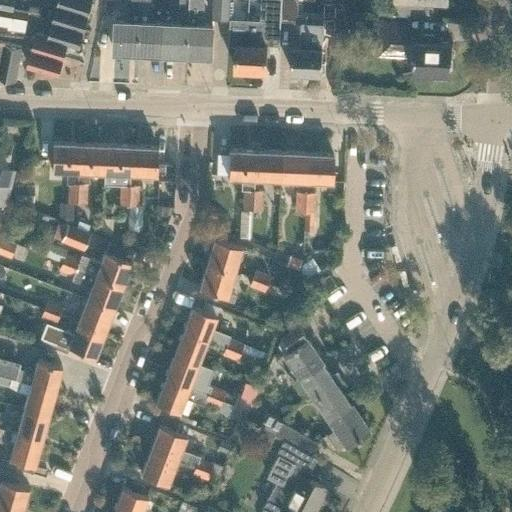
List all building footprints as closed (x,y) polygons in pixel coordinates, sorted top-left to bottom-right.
[(57,0),(56,3),(88,12),(91,0),(57,0)] [(113,50),(138,51),(140,0),(131,0),(130,19),(114,18),(113,50)] [(140,0),(138,51),(162,52),(163,20),(150,20),(150,0),(140,0)] [(179,0),(179,21),(163,20),(162,52),(186,54),(188,0),(179,0)] [(188,0),(186,54),(211,55),(212,23),(198,22),(199,13),(205,13),(204,0),(188,0)] [(214,0),(213,17),(229,17),(230,0),(214,0)] [(281,0),(281,15),(281,19),(298,19),(298,0),(281,0)] [(393,0),(393,12),(409,12),(409,3),(448,5),(447,0),(393,0)] [(83,28),(88,12),(56,3),(52,18),(83,28)] [(43,6),(30,4),(29,12),(42,14),(43,6)] [(387,5),(377,4),(377,13),(387,13),(387,5)] [(13,7),(0,5),(0,18),(11,20),(10,22),(24,24),(28,10),(13,7)] [(28,20),(40,22),(42,14),(29,12),(28,20)] [(231,16),(230,43),(236,43),(234,68),(248,69),(248,70),(262,71),(262,70),(266,70),(267,43),(264,42),(265,18),(231,16)] [(79,44),(83,28),(52,18),(47,34),(67,41),(79,44)] [(291,44),(290,71),(321,72),(323,22),(295,20),(293,44),(291,44)] [(379,20),(378,46),(409,47),(409,54),(414,54),(413,70),(435,71),(435,75),(447,76),(448,72),(452,72),(453,41),(434,40),(434,33),(414,33),(415,21),(379,20)] [(67,41),(47,34),(36,31),(31,47),(63,56),(67,41)] [(4,42),(0,64),(0,73),(15,77),(21,46),(4,42)] [(63,56),(31,47),(26,64),(58,73),(63,56)] [(51,140),(50,168),(65,168),(65,181),(67,181),(76,181),(78,142),(51,140)] [(78,142),(76,181),(85,182),(87,182),(88,169),(102,170),(103,143),(78,142)] [(102,170),(102,183),(118,183),(127,183),(128,171),(129,144),(103,143),(102,170)] [(129,144),(128,171),(154,172),(156,145),(129,144)] [(252,176),(254,149),(227,148),(226,175),(252,176)] [(278,177),(279,150),(254,149),(252,176),(278,177)] [(305,151),(279,150),(278,177),(304,178),(305,151)] [(332,152),(305,151),(304,178),(331,179),(332,152)] [(0,162),(0,182),(10,185),(15,166),(0,162)] [(67,181),(66,200),(75,201),(75,200),(76,181),(67,181)] [(75,200),(75,201),(84,201),(85,182),(76,181),(75,200)] [(6,202),(6,201),(10,185),(0,182),(0,201),(2,201),(6,202)] [(14,183),(13,199),(33,200),(34,183),(14,183)] [(118,183),(117,202),(127,203),(127,183),(118,183)] [(127,183),(127,203),(129,203),(136,203),(137,184),(127,183)] [(252,207),(253,187),(244,187),(243,207),(252,207)] [(263,188),(253,187),(251,219),(261,219),(263,188)] [(294,209),(303,209),(305,189),(295,189),(294,209)] [(305,189),(303,209),(303,224),(312,224),(313,210),(314,210),(315,190),(305,189)] [(156,202),(155,212),(166,214),(168,204),(156,202)] [(129,203),(128,226),(140,227),(141,203),(136,203),(129,203)] [(72,205),(60,205),(60,217),(72,217),(72,205)] [(57,218),(51,234),(83,247),(90,231),(67,223),(57,218)] [(212,235),(205,260),(232,269),(240,244),(212,235)] [(0,237),(0,251),(10,256),(15,244),(0,237)] [(49,242),(45,254),(61,260),(61,259),(64,253),(66,249),(49,242)] [(79,259),(76,266),(121,284),(130,260),(103,249),(99,260),(80,253),(78,258),(79,259)] [(61,259),(61,260),(76,266),(79,259),(78,258),(64,253),(61,259)] [(290,253),(285,264),(297,268),(301,257),(290,253)] [(61,260),(58,268),(72,273),(73,274),(76,266),(61,260)] [(232,269),(205,260),(197,285),(225,294),(232,269)] [(72,273),(70,277),(89,285),(84,296),(112,307),(121,284),(76,266),(73,274),(72,273)] [(255,267),(252,275),(267,281),(270,273),(255,267)] [(328,271),(318,278),(325,288),(335,282),(328,271)] [(267,281),(252,275),(248,283),(263,289),(267,281)] [(84,296),(75,320),(103,330),(112,307),(84,296)] [(46,300),(43,307),(58,313),(61,305),(46,300)] [(191,304),(181,328),(205,338),(206,337),(225,344),(227,336),(228,337),(230,332),(210,325),(215,313),(191,304)] [(43,307),(40,315),(55,320),(58,313),(43,307)] [(45,321),(39,337),(66,347),(67,344),(93,354),(103,330),(75,320),(71,331),(45,321)] [(297,373),(298,375),(319,359),(321,358),(304,333),(303,333),(297,325),(280,336),(287,346),(281,350),(282,351),(276,357),(294,375),(297,373)] [(181,328),(172,352),(196,361),(205,338),(181,328)] [(225,344),(239,350),(240,348),(242,342),(228,337),(227,336),(225,344)] [(225,344),(222,351),(237,357),(239,350),(225,344)] [(239,350),(237,357),(249,362),(252,353),(241,348),(240,348),(239,350)] [(172,352),(163,375),(187,385),(187,383),(206,391),(209,384),(206,382),(211,367),(196,361),(172,352)] [(0,355),(0,372),(11,376),(30,381),(55,388),(62,363),(37,356),(33,370),(17,366),(19,361),(0,355)] [(330,374),(319,359),(298,375),(326,417),(350,400),(349,399),(348,400),(338,386),(343,382),(335,370),(330,374)] [(0,372),(0,382),(8,385),(11,376),(0,372)] [(163,375),(153,400),(177,409),(183,394),(203,401),(204,399),(203,398),(206,391),(187,383),(187,385),(163,375)] [(30,381),(23,406),(48,413),(55,388),(30,381)] [(209,384),(206,391),(221,397),(224,390),(209,384)] [(224,390),(221,397),(232,401),(234,402),(234,401),(237,395),(224,390)] [(206,391),(203,398),(204,399),(218,404),(221,398),(221,397),(206,391)] [(350,400),(326,417),(334,427),(325,433),(334,447),(343,441),(344,441),(367,425),(350,400)] [(23,406),(16,430),(41,437),(48,413),(23,406)] [(272,431),(279,419),(265,410),(258,423),(272,431)] [(316,440),(279,419),(272,431),(309,452),(316,440)] [(157,422),(148,446),(175,457),(194,465),(197,457),(198,455),(179,447),(184,433),(157,422)] [(0,437),(13,441),(16,430),(0,425),(0,437)] [(13,441),(9,455),(34,462),(41,437),(16,430),(13,441)] [(221,438),(220,438),(217,446),(228,451),(232,443),(221,438)] [(283,438),(274,455),(276,456),(266,474),(276,479),(261,509),(266,511),(311,511),(312,511),(308,509),(320,485),(303,476),(313,456),(283,438)] [(148,446),(138,470),(166,481),(175,457),(148,446)] [(197,457),(194,465),(209,470),(210,469),(212,463),(197,457)] [(194,465),(191,472),(206,478),(209,470),(194,465)] [(0,466),(0,476),(12,480),(15,471),(0,466)] [(0,502),(21,509),(28,484),(12,480),(0,476),(0,502)] [(120,484),(111,509),(119,511),(137,511),(144,494),(120,484)] [(195,511),(198,505),(187,501),(182,511),(195,511)] [(0,511),(20,511),(21,509),(0,502),(0,511)] [(222,511),(207,503),(201,511),(222,511)]
